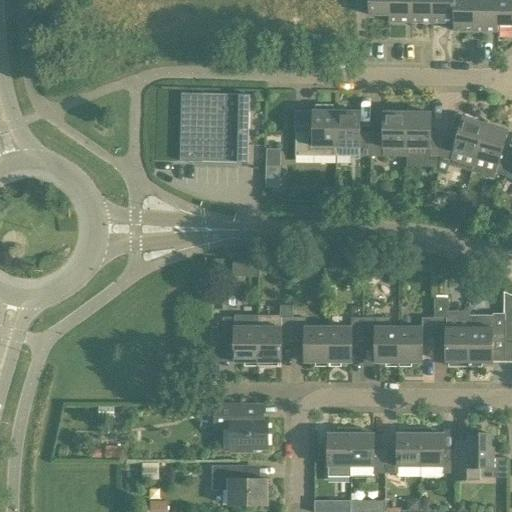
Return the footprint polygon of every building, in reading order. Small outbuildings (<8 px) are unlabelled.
[(100,0),(100,14),(287,22),(287,0),(100,0)] [(362,0),(363,10),(368,10),(368,15),(388,15),(388,22),(389,22),(389,0),(362,0)] [(410,0),(389,0),(389,22),(410,23),(410,0)] [(433,0),(410,0),(410,23),(433,23),(433,0)] [(454,0),(433,0),(433,23),(453,24),(453,31),(454,31),(454,0)] [(454,0),(454,31),(475,32),(475,0),(454,0)] [(475,0),(475,32),(497,32),(497,0),(475,0)] [(511,0),(497,0),(497,32),(497,25),(511,25),(511,0)] [(249,96),(181,94),(179,162),(247,164),(249,96)] [(295,155),(335,156),(336,112),(296,111),(295,155)] [(335,156),(371,157),(371,132),(359,132),(360,112),(336,112),(335,156)] [(383,133),(371,132),(371,157),(407,157),(407,148),(408,113),(384,113),(383,133)] [(407,148),(430,148),(430,158),(440,158),(444,134),(443,134),(430,134),(430,113),(408,113),(407,148)] [(450,161),(453,152),(475,158),(485,124),(462,118),(457,137),(444,134),(440,158),(450,161)] [(496,173),(505,176),(511,161),(511,153),(502,151),(507,131),(485,124),(475,158),(498,164),(496,173)] [(265,186),(281,186),(282,147),(266,147),(265,186)] [(468,363),(469,316),(469,311),(448,311),(448,299),(434,299),(434,319),(434,342),(446,342),(446,363),(468,363)] [(281,342),(293,342),(293,317),(293,306),(280,306),(280,316),(257,316),(257,362),(263,362),(263,366),(277,366),(277,362),(281,362),(281,342)] [(493,316),(469,316),(468,363),(493,363),(493,348),(494,348),(494,343),(504,343),(505,314),(493,314),(493,316)] [(217,362),(234,362),(257,362),(257,316),(234,315),(234,318),(222,318),(222,342),(217,342),(217,362)] [(293,342),(304,342),(304,362),(327,362),(327,327),(304,327),(304,317),(293,317),(293,342)] [(351,343),(363,343),(363,318),(351,318),(351,327),(327,327),(327,362),(351,363),(351,343)] [(398,328),(388,328),(388,318),(363,318),(363,343),(375,342),(375,363),(398,363),(398,328)] [(422,328),(398,328),(398,363),(422,363),(422,342),(434,342),(434,319),(422,319),(422,328)] [(215,429),(231,429),(231,452),(251,452),(251,449),(267,449),(267,419),(262,419),(262,405),(214,404),(215,429)] [(167,405),(166,416),(200,417),(200,405),(167,405)] [(328,467),(350,467),(350,434),(328,434),(328,467)] [(385,450),(373,450),(373,434),(350,434),(350,467),(351,467),(351,477),(374,477),(374,473),(385,473),(385,450)] [(397,450),(385,450),(385,473),(398,473),(398,477),(419,477),(419,434),(397,434),(397,450)] [(455,450),(443,450),(443,434),(419,434),(419,477),(442,477),(442,474),(454,474),(455,450)] [(454,474),(455,474),(455,480),(478,480),(478,468),(493,468),(493,448),(490,448),(490,434),(468,434),(468,441),(455,441),(455,450),(454,474)] [(212,490),(228,490),(228,506),(267,506),(267,479),(259,479),(259,465),(212,465),(212,490)] [(354,511),(386,511),(386,499),(354,499),(354,511)] [(350,511),(351,501),(336,501),(336,511),(350,511)]
